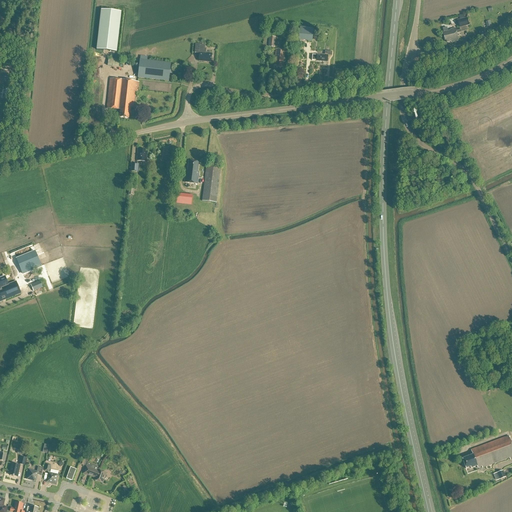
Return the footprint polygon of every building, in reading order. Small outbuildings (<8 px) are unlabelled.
[(121,13),(101,11),(97,50),(117,53),(121,13)] [(460,30),(456,31),(457,33),(468,31),(467,26),(470,26),(468,18),(458,21),(460,30)] [(312,43),(313,29),(300,28),(299,41),(312,43)] [(456,29),(451,30),(451,31),(443,33),(445,41),(447,41),(447,43),(453,42),(453,43),(459,41),(457,33),(456,31),(456,29)] [(199,62),(211,63),(212,54),(206,54),(206,50),(206,49),(205,49),(205,45),(196,45),(195,53),(199,54),(199,62)] [(284,68),(285,51),(276,50),(274,66),(276,67),(276,68),(281,68),(284,68)] [(332,52),(325,52),(325,55),(317,55),(317,56),(312,55),(312,61),(316,61),(316,62),(327,63),(328,56),(332,56),(332,52)] [(108,59),(107,67),(119,68),(119,60),(108,59)] [(140,61),(138,79),(169,83),(171,65),(140,61)] [(138,92),(140,83),(111,79),(107,109),(121,111),(120,118),(129,119),(129,112),(130,113),(131,108),(134,108),(136,92),(138,92)] [(138,149),(137,161),(147,162),(148,152),(145,152),(146,150),(138,149)] [(199,162),(189,161),(187,171),(185,171),(184,183),(198,185),(199,173),(198,173),(199,162)] [(139,173),(139,165),(131,164),(131,172),(139,173)] [(206,167),(201,202),(216,204),(220,169),(206,167)] [(35,252),(16,259),(23,274),(41,267),(35,252)] [(0,301),(2,301),(2,302),(21,294),(16,282),(8,285),(6,279),(0,281),(0,301)] [(40,281),(31,285),(34,292),(43,288),(40,281)] [(510,460),(511,459),(511,445),(508,436),(471,450),(473,455),(462,459),(466,469),(470,467),(471,469),(477,466),(478,468),(482,467),(482,468),(510,458),(510,460)] [(86,468),(88,463),(89,459),(83,457),(79,465),(85,467),(86,468)] [(83,474),(94,479),(94,481),(103,484),(105,480),(106,479),(106,478),(106,477),(107,473),(97,470),(98,467),(88,463),(86,468),(85,467),(83,474)] [(17,478),(20,467),(13,465),(10,476),(17,478)] [(52,485),(56,486),(57,483),(56,483),(58,476),(50,474),(51,471),(50,471),(51,466),(46,465),(45,472),(49,473),(46,483),(52,485)] [(66,478),(73,481),(77,469),(70,467),(66,478)] [(38,476),(42,477),(43,469),(38,468),(37,473),(29,471),(28,476),(27,480),(31,481),(36,482),(38,476)] [(493,475),(495,482),(505,478),(502,472),(493,475)] [(11,509),(10,511),(21,511),(23,505),(16,503),(14,510),(11,509)]
